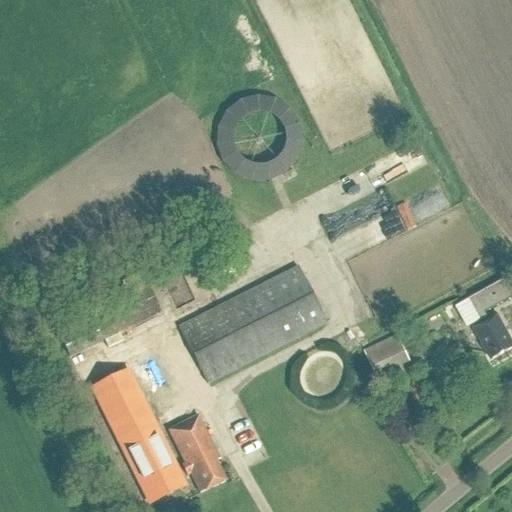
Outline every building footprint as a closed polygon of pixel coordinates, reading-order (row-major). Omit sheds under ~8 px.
[(388,161),(398,181),(443,158),(432,138),(388,161)] [(440,181),(450,205),(471,196),(461,172),(440,181)] [(297,268),(177,329),(206,386),(326,324),(297,268)] [(511,299),(511,284),(509,279),(469,301),(482,325),(488,322),(485,315),(511,299)] [(87,312),(102,343),(159,315),(144,284),(87,312)] [(468,320),(458,303),(445,310),(456,328),(468,320)] [(75,359),(102,346),(87,313),(52,329),(66,359),(73,356),(75,359)] [(474,330),(491,360),(511,347),(511,342),(497,317),(488,322),(482,325),(474,330)] [(407,351),(426,341),(419,325),(399,335),(407,351)] [(364,354),(376,380),(410,364),(397,338),(364,354)] [(197,417),(167,432),(184,464),(181,466),(186,478),(190,476),(199,495),(225,482),(215,463),(210,453),(214,451),(197,417)]
